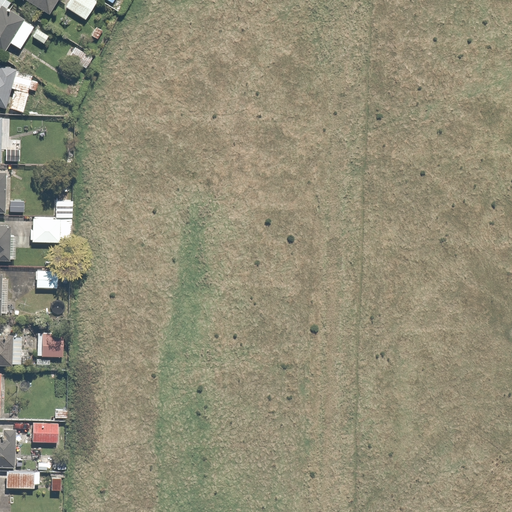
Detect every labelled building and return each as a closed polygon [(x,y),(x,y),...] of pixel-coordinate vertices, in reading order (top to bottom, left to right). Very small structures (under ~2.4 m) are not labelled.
[(57,0),(27,0),(49,15),(57,0)] [(93,0),(62,0),(60,5),(82,19),(93,0)] [(24,19),(2,5),(0,8),(0,50),(4,53),(24,19)] [(104,25),(95,20),(88,33),(97,38),(104,25)] [(90,54),(71,43),(64,55),(83,66),(90,54)] [(0,106),(6,108),(16,68),(0,63),(0,106)] [(20,137),(10,137),(10,148),(20,148),(20,137)] [(29,228),(27,228),(26,240),(71,241),(71,215),(29,214),(29,228)] [(11,226),(0,224),(0,260),(10,261),(11,226)] [(60,267),(32,266),(31,285),(59,286),(60,267)] [(34,354),(61,355),(63,323),(36,322),(34,354)] [(0,363),(12,365),(13,335),(0,333),(0,363)] [(51,406),(51,415),(64,416),(65,407),(51,406)] [(28,420),(27,439),(57,440),(58,421),(28,420)] [(0,466),(16,467),(17,430),(3,428),(3,434),(0,434),(0,466)] [(60,490),(60,476),(47,476),(48,490),(60,490)]
